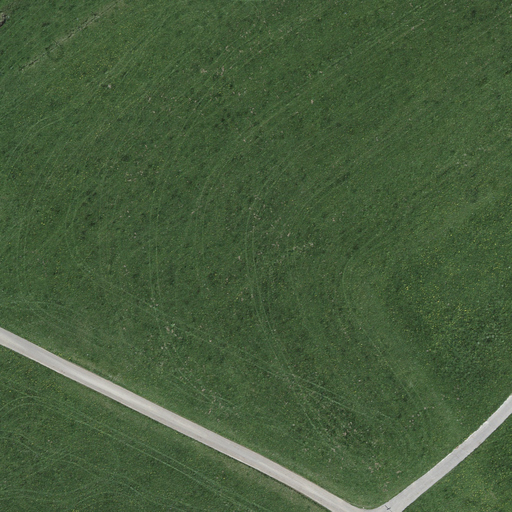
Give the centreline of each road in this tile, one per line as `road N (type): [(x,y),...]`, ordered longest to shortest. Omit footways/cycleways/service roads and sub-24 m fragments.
road 1 (track): [(0,341),(285,476),(340,511)]
road 2 (track): [(391,511),(475,447),(511,406)]
